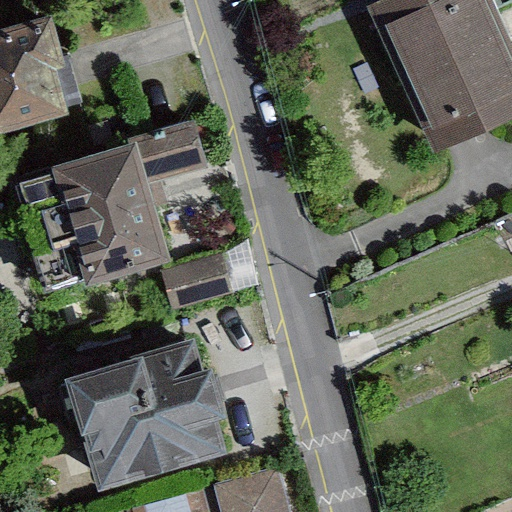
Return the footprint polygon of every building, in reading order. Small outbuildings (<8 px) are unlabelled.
[(384,0),(379,3),(442,139),(511,106),(511,6),(509,0),(384,0)] [(0,26),(0,120),(1,123),(88,97),(62,8),(0,26)] [(61,162),(98,285),(196,256),(171,172),(217,158),(204,118),(61,162)] [(167,266),(178,302),(240,283),(229,247),(167,266)] [(86,362),(113,474),(238,443),(210,332),(86,362)] [(222,485),(230,511),(293,511),(280,468),(222,485)]
